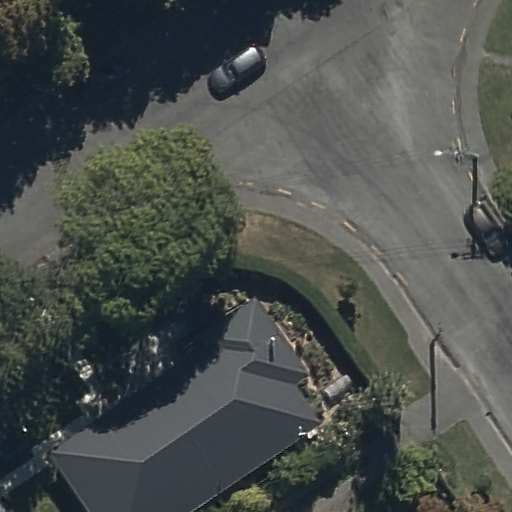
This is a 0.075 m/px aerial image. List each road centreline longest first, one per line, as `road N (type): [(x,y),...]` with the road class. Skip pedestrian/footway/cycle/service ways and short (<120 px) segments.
road 1 (residential): [(0,238),(316,25)]
road 2 (residential): [(316,25),(511,317)]
